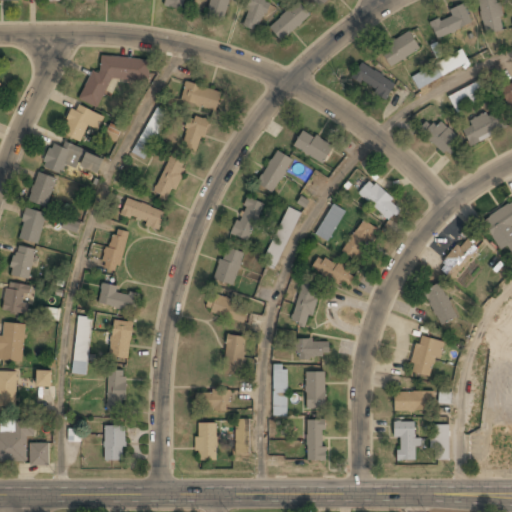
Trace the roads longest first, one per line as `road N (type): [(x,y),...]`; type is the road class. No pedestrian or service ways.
road 1 (residential): [(397,0),(288,81),(208,200),(167,324),(159,493)]
road 2 (secondary): [(511,493),(0,494)]
road 3 (residential): [(446,204),(439,179),(337,101),(253,67),(167,41),(0,32)]
road 4 (residential): [(511,162),(446,204),(377,307),(360,396),(359,493)]
road 5 (residential): [(50,32),(47,66),(0,174)]
